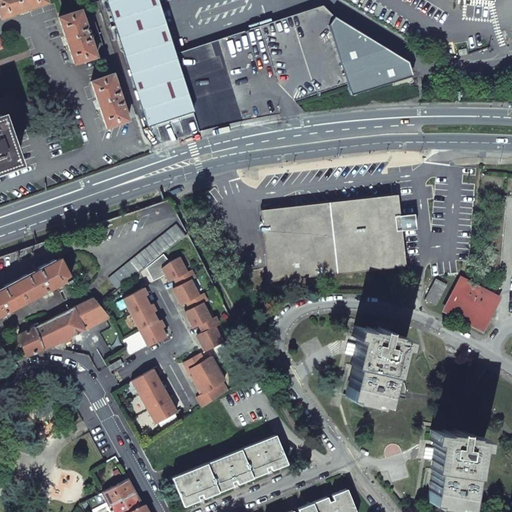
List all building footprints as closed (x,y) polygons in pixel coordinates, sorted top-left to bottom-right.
[(0,0),(0,15),(1,18),(22,11),(47,3),(45,0),(0,0)] [(105,0),(147,127),(193,112),(180,72),(174,56),(159,10),(155,0),(105,0)] [(105,55),(89,7),(83,9),(80,10),(96,58),(105,55)] [(67,41),(75,65),(96,58),(80,10),(59,17),(67,41)] [(329,20),(352,94),(411,75),(405,60),(329,20)] [(252,29),(174,56),(180,72),(193,112),(200,133),(207,130),(235,123),(257,118),(281,114),(304,111),(278,83),(271,86),(252,29)] [(99,104),(106,128),(128,120),(112,74),(90,81),(99,104)] [(0,172),(1,172),(13,168),(12,164),(17,162),(15,157),(19,156),(6,120),(3,121),(1,115),(0,115),(0,172)] [(500,275),(505,195),(492,195),(486,274),(500,275)] [(414,212),(393,214),(392,200),(291,212),(290,209),(262,212),(263,221),(266,221),(271,268),(269,268),(270,278),(401,263),(399,236),(396,236),(395,229),(416,226),(414,212)] [(138,272),(185,235),(176,224),(108,278),(117,289),(138,272)] [(169,261),(163,253),(146,267),(152,281),(164,275),(167,281),(173,278),(186,272),(178,256),(169,261)] [(70,278),(60,258),(42,268),(30,275),(0,290),(0,315),(56,286),(70,278)] [(174,293),(180,304),(185,301),(198,295),(190,279),(194,277),(190,269),(186,272),(173,278),(177,285),(174,287),(176,292),(174,293)] [(56,286),(64,301),(78,294),(70,278),(56,286)] [(435,307),(446,286),(435,280),(424,301),(435,307)] [(475,326),(477,327),(480,327),(481,326),(484,325),(485,324),(494,304),(495,302),(494,299),(494,297),(491,294),(465,282),(464,281),(462,281),(459,282),(456,285),(446,303),(446,304),(446,307),(446,308),(446,309),(447,311),(449,312),(449,313),(450,313),(475,326)] [(122,299),(130,315),(147,306),(145,302),(147,301),(144,296),(146,295),(143,288),(122,299)] [(186,316),(192,328),(198,324),(210,318),(202,302),(207,300),(202,293),(198,295),(185,301),(189,308),(186,310),(189,315),(186,316)] [(94,298),(70,310),(83,332),(109,317),(94,298)] [(147,306),(130,315),(139,331),(156,322),(154,318),(156,317),(153,312),(155,311),(151,304),(147,306)] [(63,340),(72,336),(72,337),(83,332),(70,310),(34,327),(43,349),(63,340)] [(198,340),(204,351),(223,341),(215,326),(219,323),(215,316),(210,318),(198,324),(201,332),(198,333),(201,338),(198,340)] [(156,322),(139,331),(147,347),(164,338),(162,334),(164,333),(161,328),(163,327),(159,320),(156,322)] [(352,365),(345,397),(352,398),(351,401),(376,406),(377,404),(383,405),(390,374),(393,375),(399,347),(404,348),(407,338),(395,335),(395,334),(384,331),(385,329),(378,327),(377,329),(366,327),(366,329),(354,326),(351,336),(356,337),(354,346),(350,365),(352,365)] [(17,333),(26,356),(43,349),(34,327),(17,333)] [(190,375),(194,382),(218,368),(211,356),(204,360),(199,353),(183,362),(187,370),(189,369),(192,374),(190,375)] [(156,366),(131,380),(139,395),(157,384),(153,377),(160,373),(156,366)] [(225,380),(218,368),(194,382),(198,389),(200,388),(203,393),(196,397),(201,406),(227,390),(222,381),(225,380)] [(164,380),(157,384),(139,395),(147,409),(165,399),(161,392),(168,388),(164,380)] [(172,395),(165,399),(147,409),(155,423),(173,413),(169,406),(176,402),(172,395)] [(432,469),(427,501),(434,502),(434,505),(459,508),(460,505),(466,507),(471,474),(474,475),(478,447),(482,448),(484,437),(472,435),(472,433),(461,432),(461,430),(454,429),(454,431),(442,429),(442,431),(430,430),(429,441),(433,441),(432,449),(429,469),(432,469)] [(269,470),(286,463),(274,434),(171,477),(183,506),(197,500),(232,486),(269,470)] [(118,483),(101,492),(106,502),(107,506),(135,491),(133,489),(127,478),(118,483)] [(355,511),(346,489),(331,495),(297,508),(287,511),(355,511)] [(136,494),(135,491),(107,506),(111,511),(125,511),(142,504),(136,494)] [(87,500),(92,510),(106,502),(101,492),(87,500)] [(106,502),(92,510),(93,511),(95,511),(107,506),(106,502)]
